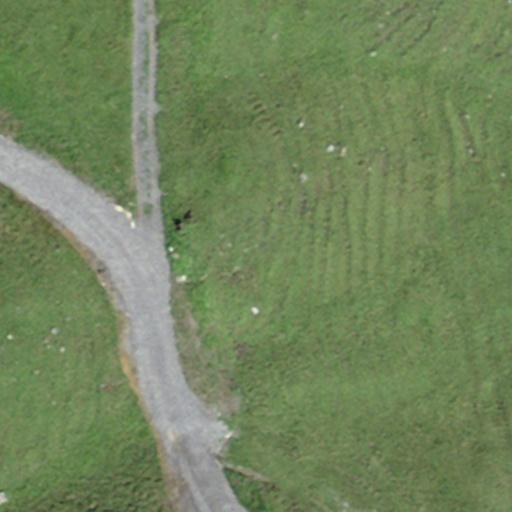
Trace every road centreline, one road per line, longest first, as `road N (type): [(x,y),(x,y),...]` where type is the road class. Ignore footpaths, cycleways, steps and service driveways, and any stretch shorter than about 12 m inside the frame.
road 1 (track): [(146,279),(143,0)]
road 2 (track): [(224,511),(182,427),(153,339),(146,279)]
road 3 (track): [(146,279),(117,229),(85,201),(0,155)]
